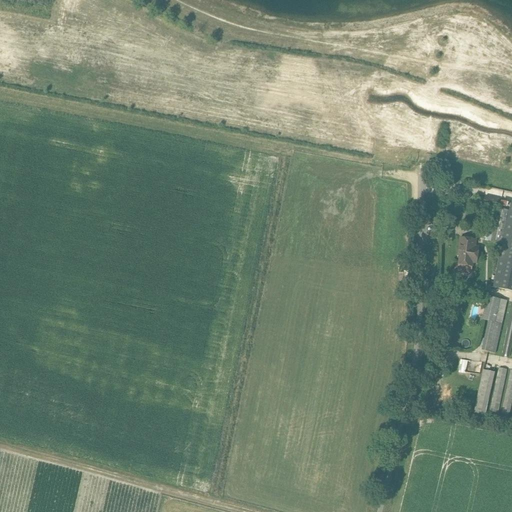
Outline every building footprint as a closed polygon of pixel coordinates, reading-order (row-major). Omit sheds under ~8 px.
[(499,209),(501,199),(486,196),(483,205),(499,209)] [(493,287),(511,291),(511,202),(510,202),(494,280),(493,287)] [(475,249),(476,240),(461,238),(458,267),(473,269),(473,263),(478,264),(479,249),(475,249)] [(496,354),(507,301),(488,297),(487,303),(483,320),(494,323),(488,352),(496,354)] [(511,304),(501,355),(510,357),(511,345),(511,351),(511,357),(511,304)] [(490,412),(498,413),(507,370),(499,368),(490,412)] [(494,372),(483,370),(474,413),(485,416),(494,372)] [(501,413),(510,415),(511,403),(511,370),(510,370),(501,413)]
